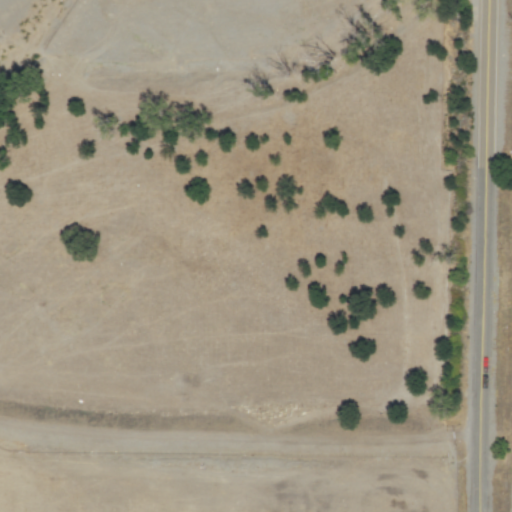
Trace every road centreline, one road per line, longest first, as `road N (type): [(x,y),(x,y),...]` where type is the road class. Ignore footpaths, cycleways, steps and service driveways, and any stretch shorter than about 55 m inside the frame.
road 1 (tertiary): [(477,511),(485,0)]
road 2 (track): [(477,437),(130,435),(0,422)]
